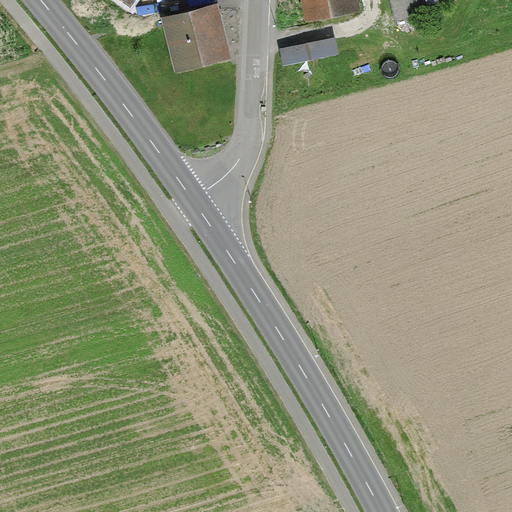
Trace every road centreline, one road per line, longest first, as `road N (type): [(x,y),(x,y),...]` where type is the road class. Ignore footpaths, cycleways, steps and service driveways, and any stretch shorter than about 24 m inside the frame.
road 1 (tertiary): [(188,194),(379,511)]
road 2 (tertiary): [(34,0),(188,194)]
road 3 (residential): [(257,0),(249,129),(235,160),(188,194)]
